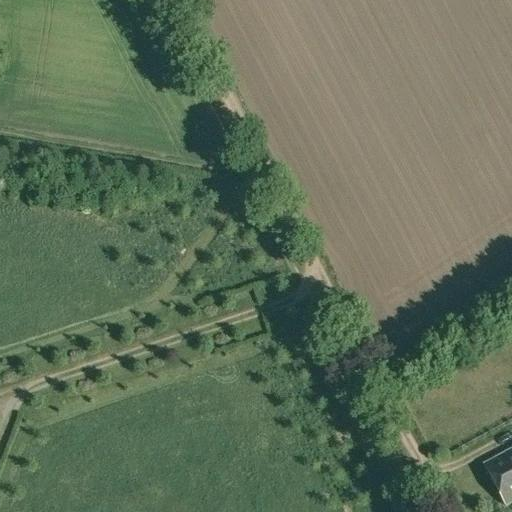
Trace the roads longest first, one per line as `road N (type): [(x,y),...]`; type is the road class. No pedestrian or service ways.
road 1 (track): [(12,395),(325,285)]
road 2 (track): [(444,511),(322,279)]
road 3 (track): [(269,176),(168,0)]
